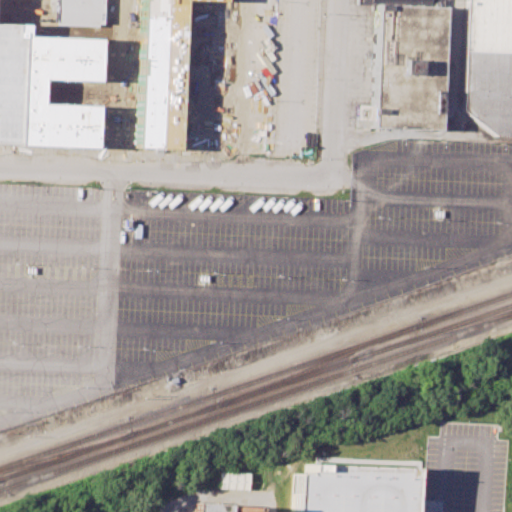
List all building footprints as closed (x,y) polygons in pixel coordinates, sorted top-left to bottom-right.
[(101,0),(55,0),(55,25),(101,26),(101,0)] [(222,0),(138,0),(134,146),(175,148),(180,0),(222,1),(222,0)] [(354,0),(354,4),(375,5),(442,8),(442,0),(354,0)] [(511,0),(511,137),(494,137),(463,111),(466,0),(511,0)] [(375,5),(370,107),(355,106),(354,126),(436,130),(442,8),(375,5)] [(0,144),(15,145),(19,32),(13,32),(13,22),(0,21),(0,144)] [(19,32),(13,32),(13,22),(25,22),(24,35),(96,38),(92,148),(15,145),(19,32)] [(218,488),(247,489),(248,473),(218,472),(218,488)] [(195,511),(196,503),(229,504),(228,511),(195,511)]
